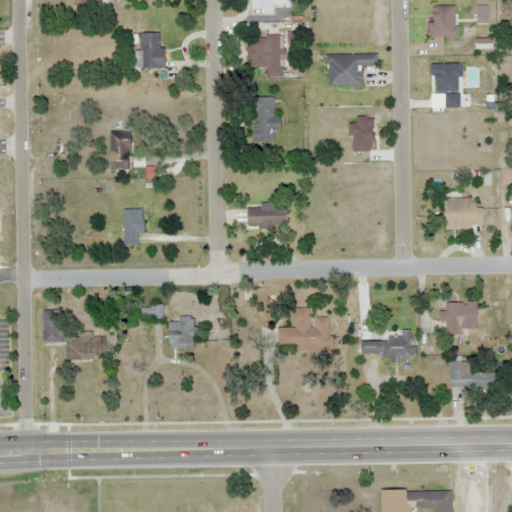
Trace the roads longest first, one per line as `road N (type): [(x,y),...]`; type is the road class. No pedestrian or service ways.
road 1 (residential): [(511,264),(24,279)]
road 2 (residential): [(18,0),(28,452)]
road 3 (primary): [(511,444),(129,450)]
road 4 (residential): [(217,276),(211,0)]
road 5 (residential): [(403,267),(397,0)]
road 6 (primary): [(129,450),(0,452)]
